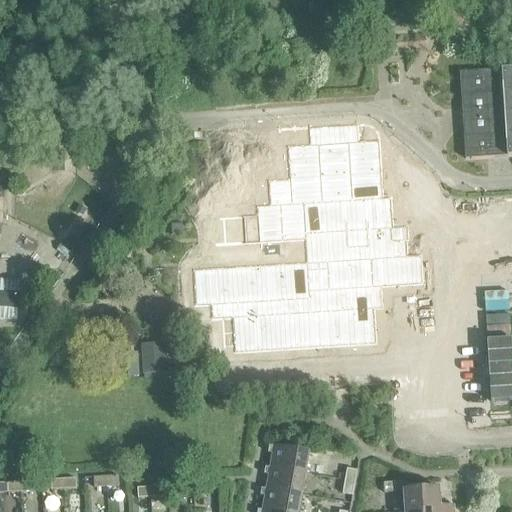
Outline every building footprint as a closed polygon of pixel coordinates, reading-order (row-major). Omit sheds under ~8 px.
[(511,70),(459,74),(462,128),(465,160),(511,157),(511,70)] [(364,125),(307,129),(308,145),(286,147),(289,206),(312,205),(314,233),(303,234),(305,264),(191,270),(194,307),(209,306),(210,321),(231,320),(233,356),(376,346),(374,312),(382,311),(381,289),(423,286),(421,256),(406,257),(405,243),(408,243),(407,226),(393,227),(391,198),(382,198),(378,137),(377,134),(375,131),(374,130),(374,129),(372,128),(370,127),(367,126),(364,125)] [(167,376),(165,346),(140,347),(142,377),(167,376)] [(271,455),(269,469),(304,475),(308,454),(273,447),(272,448),(268,447),(267,454),(271,455)] [(267,476),(265,490),(300,497),(304,475),(269,469),(264,469),(263,475),(267,476)] [(346,470),(343,483),(353,484),(356,472),(346,470)] [(117,477),(105,478),(105,488),(118,487),(117,477)] [(105,488),(105,478),(92,479),(93,489),(105,488)] [(74,480),(62,481),(62,491),(75,490),(74,480)] [(62,491),(62,481),(49,482),(50,492),(62,491)] [(19,494),(19,483),(6,484),(7,494),(19,494)] [(31,483),(19,483),(19,494),(32,493),(31,483)] [(353,484),(343,483),(341,495),(351,497),(353,484)] [(396,493),(396,492),(395,483),(382,484),(383,494),(396,493)] [(204,485),(192,486),(192,496),(205,495),(204,485)] [(192,496),(192,486),(179,486),(180,496),(192,496)] [(149,498),(148,488),(136,489),(137,499),(149,498)] [(161,488),(148,488),(149,498),(162,498),(161,488)] [(402,492),(402,511),(432,511),(440,511),(439,507),(438,489),(402,492)] [(264,497),(261,511),(263,511),(297,511),(300,497),(265,490),(265,491),(261,490),(259,497),(264,497)]
